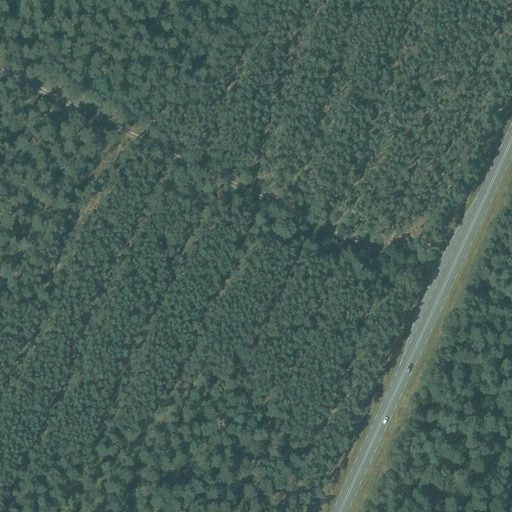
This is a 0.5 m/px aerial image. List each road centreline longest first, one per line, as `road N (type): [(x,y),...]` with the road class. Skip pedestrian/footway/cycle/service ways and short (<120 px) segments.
road 1 (track): [(378,253),(0,69)]
road 2 (primary): [(511,138),(339,511)]
